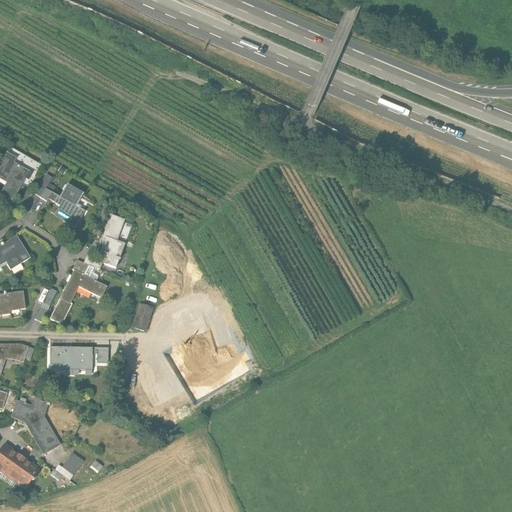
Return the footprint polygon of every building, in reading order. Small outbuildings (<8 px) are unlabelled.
[(17,157),(6,151),(0,162),(0,177),(6,181),(0,192),(13,199),(26,177),(28,178),(32,171),(14,161),(17,157)] [(52,176),(46,172),(34,192),(47,199),(48,197),(52,190),(46,187),(52,176)] [(60,195),(52,190),(48,197),(60,204),(54,213),(76,226),(85,210),(80,207),(81,205),(77,203),(84,192),(68,183),(60,195)] [(100,240),(104,241),(106,236),(117,240),(125,219),(110,213),(100,240)] [(31,257),(17,235),(0,245),(0,267),(7,263),(11,269),(12,268),(14,272),(23,266),(21,263),(31,257)] [(125,243),(117,240),(106,236),(104,241),(97,258),(103,261),(116,266),(125,243)] [(72,268),(74,269),(84,274),(89,263),(99,268),(103,261),(97,258),(87,254),(83,262),(77,259),(72,268)] [(74,269),(50,318),(62,323),(71,303),(70,303),(78,286),(101,297),(107,284),(84,274),(74,269)] [(52,288),(44,303),(49,305),(57,290),(52,288)] [(23,290),(0,292),(0,313),(11,312),(11,315),(24,314),(23,307),(25,307),(23,290)] [(43,302),(35,318),(41,321),(49,305),(44,303),(43,302)] [(152,309),(140,305),(133,328),(145,333),(152,309)] [(0,342),(0,371),(4,357),(14,358),(22,361),(27,346),(20,343),(0,342)] [(33,347),(27,346),(22,361),(29,363),(33,347)] [(92,346),(50,346),(50,362),(63,362),(63,368),(91,368),(92,360),(92,346)] [(108,347),(92,346),(92,360),(107,361),(108,347)] [(16,400),(10,417),(24,422),(42,455),(60,446),(43,417),(48,403),(33,397),(31,405),(16,400)] [(0,449),(0,469),(24,489),(39,471),(4,444),(0,449)] [(71,453),(61,467),(58,465),(54,470),(69,481),(83,462),(71,453)]
